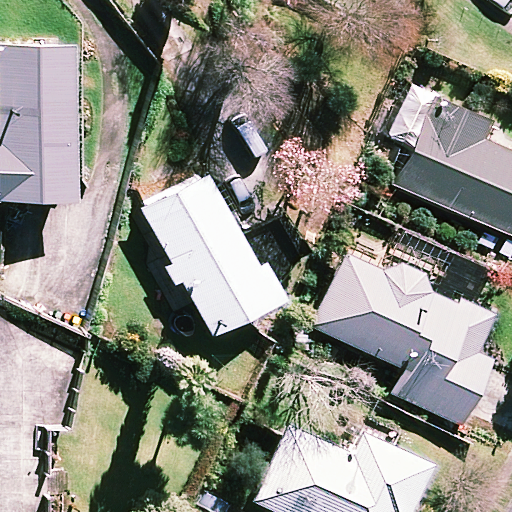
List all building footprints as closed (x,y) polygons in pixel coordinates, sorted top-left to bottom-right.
[(0,195),(66,194),(63,40),(0,41),(2,137),(0,136),(0,195)] [(483,119),(427,95),(389,182),(511,235),(511,151),(475,136),(483,119)] [(134,205),(164,258),(154,263),(166,285),(176,279),(206,331),(269,295),(196,169),(134,205)] [(390,273),(340,252),(308,325),(402,367),(391,392),(456,421),(485,356),(471,349),(488,309),(393,267),(390,273)] [(347,450),(283,423),(250,499),(279,511),(401,511),(424,460),(355,430),(347,450)] [(95,472),(95,430),(70,430),(70,439),(52,439),(52,472),(95,472)] [(83,511),(83,500),(51,500),(51,511),(83,511)]
